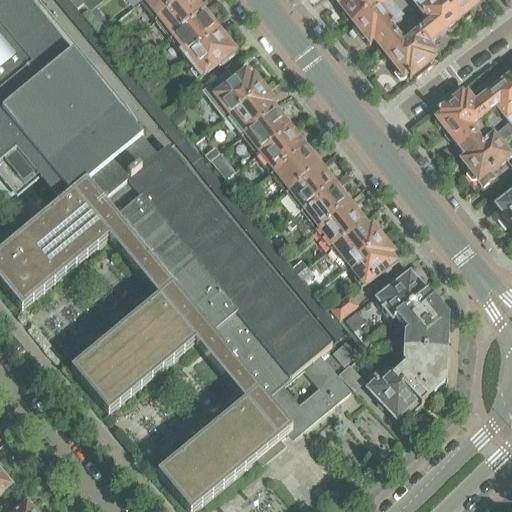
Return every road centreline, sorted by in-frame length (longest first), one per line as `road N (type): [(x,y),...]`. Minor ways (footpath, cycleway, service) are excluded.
road 1 (tertiary): [(511,321),(370,141)]
road 2 (residential): [(370,141),(511,28)]
road 3 (tertiary): [(370,141),(262,0)]
road 4 (residential): [(112,511),(0,378)]
road 5 (tertiary): [(511,408),(402,511)]
